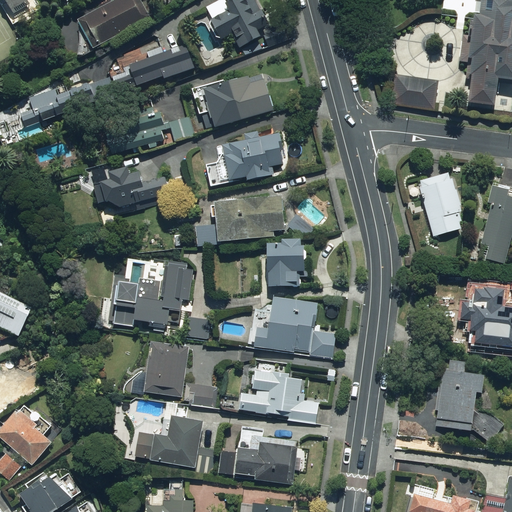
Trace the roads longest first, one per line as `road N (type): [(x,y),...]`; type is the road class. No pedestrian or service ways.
road 1 (unclassified): [(353,511),(382,267),(353,133)]
road 2 (residential): [(353,133),(511,148)]
road 3 (unclassified): [(353,133),(317,0)]
